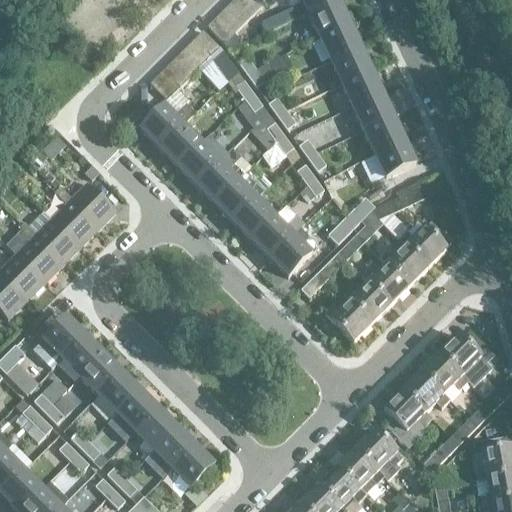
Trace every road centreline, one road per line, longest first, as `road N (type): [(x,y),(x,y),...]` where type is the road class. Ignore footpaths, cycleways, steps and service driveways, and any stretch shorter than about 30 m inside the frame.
road 1 (residential): [(265,472),(100,298),(108,274),(164,216)]
road 2 (residential): [(201,0),(93,115),(102,151),(164,216)]
road 3 (residential): [(488,260),(430,104),(378,0)]
road 4 (residential): [(343,391),(164,216)]
road 5 (residential): [(343,391),(488,260)]
